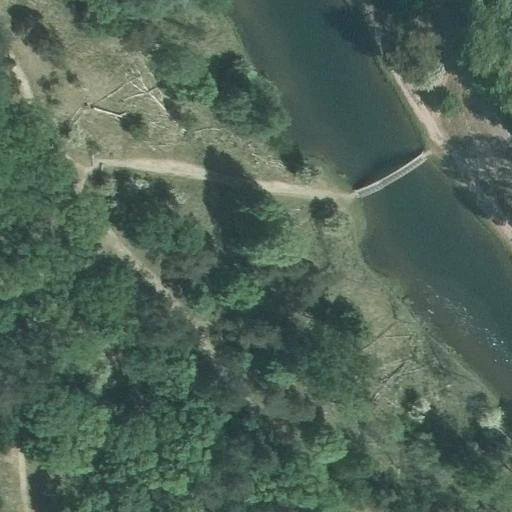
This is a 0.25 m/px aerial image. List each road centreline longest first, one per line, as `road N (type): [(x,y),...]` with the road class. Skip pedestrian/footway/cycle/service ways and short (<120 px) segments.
road 1 (track): [(61,157),(345,201),(427,154),(511,176)]
road 2 (track): [(0,40),(79,199)]
road 3 (track): [(511,151),(485,113),(434,0)]
